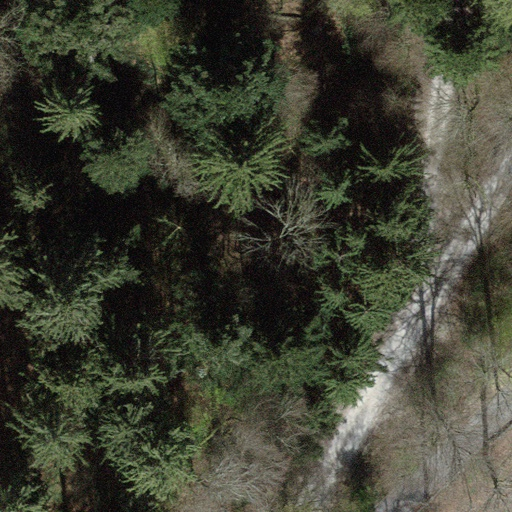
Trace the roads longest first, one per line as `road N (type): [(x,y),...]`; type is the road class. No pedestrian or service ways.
road 1 (track): [(312,511),(511,193)]
road 2 (track): [(418,339),(439,0)]
road 3 (unclassified): [(511,383),(375,511)]
